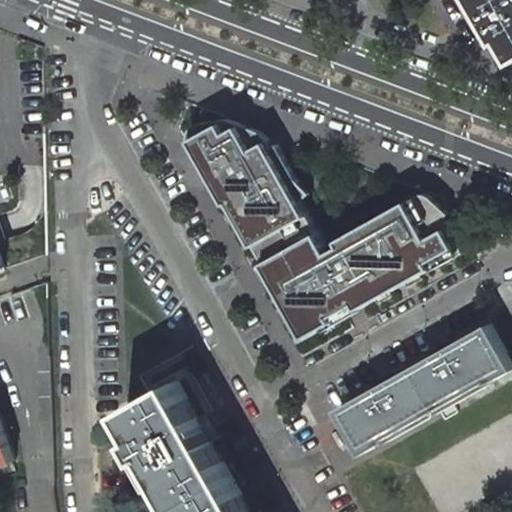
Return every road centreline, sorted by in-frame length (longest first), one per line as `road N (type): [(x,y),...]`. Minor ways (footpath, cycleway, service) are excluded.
road 1 (tertiary): [(124,23),(511,170)]
road 2 (residential): [(92,112),(76,164),(73,225),(82,511)]
road 3 (tertiary): [(511,118),(196,0)]
road 4 (residential): [(92,112),(260,401)]
road 5 (residential): [(260,401),(511,259)]
road 6 (residential): [(43,511),(22,384),(0,356)]
road 7 (residential): [(260,401),(322,511)]
